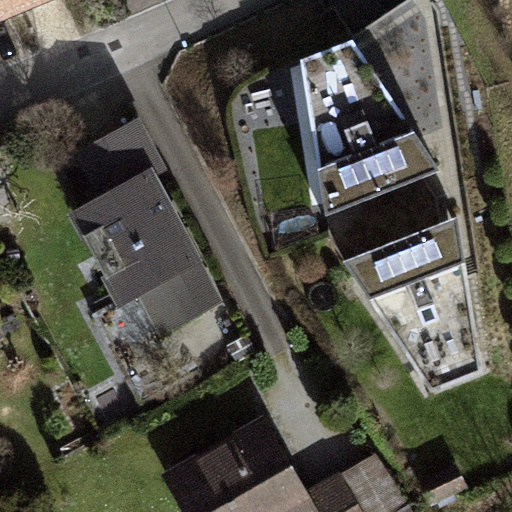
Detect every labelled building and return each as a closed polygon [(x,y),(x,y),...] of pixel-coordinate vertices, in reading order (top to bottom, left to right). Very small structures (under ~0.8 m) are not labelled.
[(5,0),(0,0),(0,21),(12,16),(5,0)] [(5,0),(12,16),(50,0),(5,0)] [(344,31),(297,52),(319,204),(433,160),(344,31)] [(137,120),(73,156),(97,200),(68,216),(113,298),(94,309),(147,404),(259,342),(222,276),(213,282),(158,184),(169,178),(137,120)] [(337,249),(422,376),(472,360),(450,205),(337,249)] [(262,418),(159,474),(180,511),(409,511),(375,457),(305,490),(262,418)]
